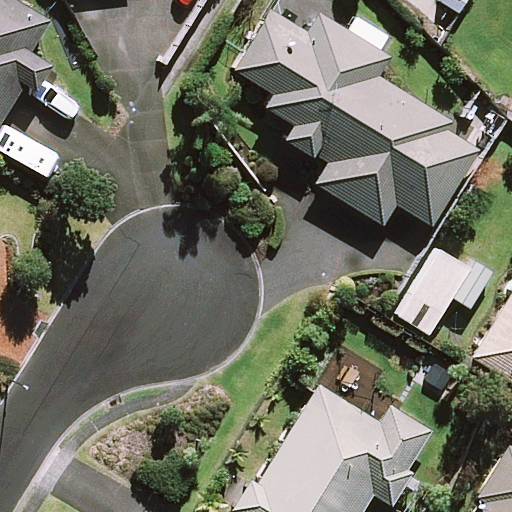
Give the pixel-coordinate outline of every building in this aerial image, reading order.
[(0,0),(0,117),(21,84),(32,90),(48,65),(26,52),(46,19),(14,0),(0,0)] [(442,128),(447,120),(374,75),(386,56),(314,11),(302,30),(266,8),(228,69),(266,93),(258,105),(286,123),(277,138),(308,157),(310,153),(323,161),(310,182),(378,224),(391,203),(427,225),(475,149),(442,128)] [(481,279),(435,250),(394,314),(424,333),(448,295),(464,306),(481,279)] [(466,356),(511,384),(511,275),(501,293),(504,294),(466,356)] [(375,420),(314,382),(233,511),(356,511),(368,493),(387,505),(408,471),(402,467),(426,429),(385,403),(375,420)] [(478,502),(472,511),(511,511),(511,450),(503,445),(472,495),(474,497),(473,499),(478,502)]
